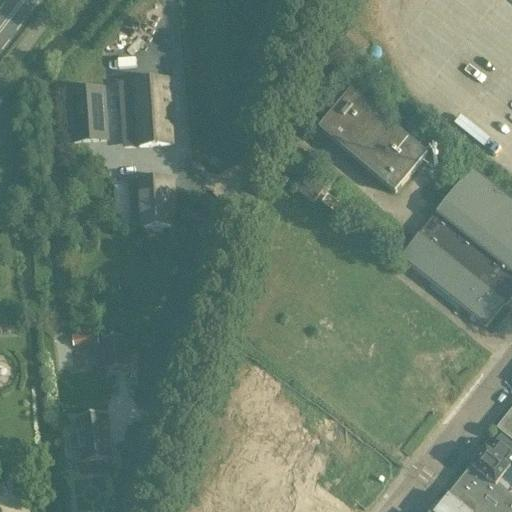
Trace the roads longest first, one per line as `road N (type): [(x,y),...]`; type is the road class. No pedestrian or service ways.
road 1 (residential): [(158,511),(314,0)]
road 2 (residential): [(394,511),(511,361)]
